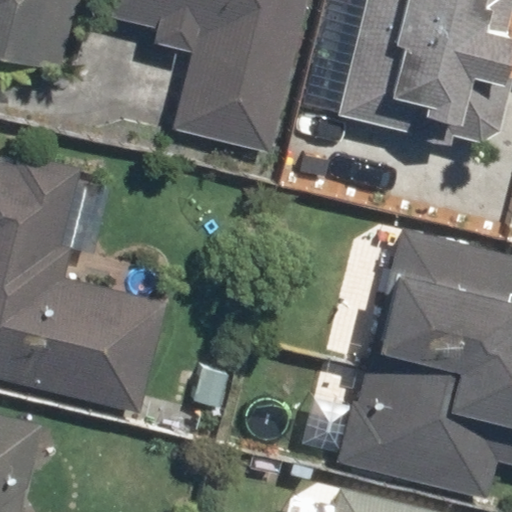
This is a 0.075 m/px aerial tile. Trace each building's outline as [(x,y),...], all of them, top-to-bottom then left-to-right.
[(0,0),(0,58),(43,69),(60,0),(0,0)] [(156,127),(256,152),(294,0),(88,0),(86,9),(136,22),(132,39),(175,50),(156,127)] [(346,0),(318,112),(465,149),(502,0),(346,0)] [(0,382),(124,412),(151,298),(47,273),(54,243),(43,240),(62,162),(0,146),(0,382)] [(377,227),(320,460),(470,496),(480,457),(511,464),(511,322),(495,318),(510,258),(377,227)] [(0,511),(6,511),(28,422),(0,415),(0,511)] [(434,511),(313,483),(305,511),(434,511)]
